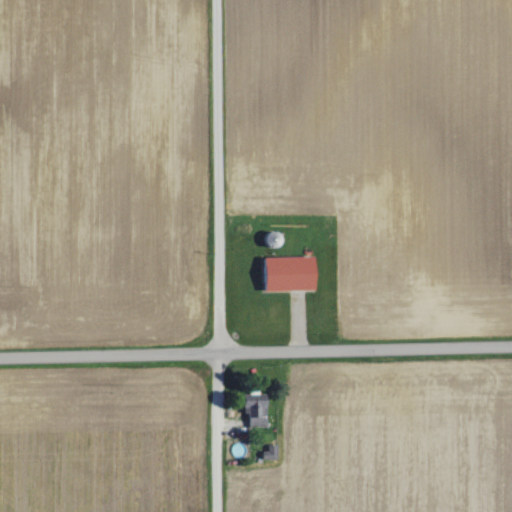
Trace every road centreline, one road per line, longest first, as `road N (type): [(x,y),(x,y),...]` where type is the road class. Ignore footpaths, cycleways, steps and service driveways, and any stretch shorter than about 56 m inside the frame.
road 1 (residential): [(0,355),(511,346)]
road 2 (residential): [(216,511),(212,0)]
